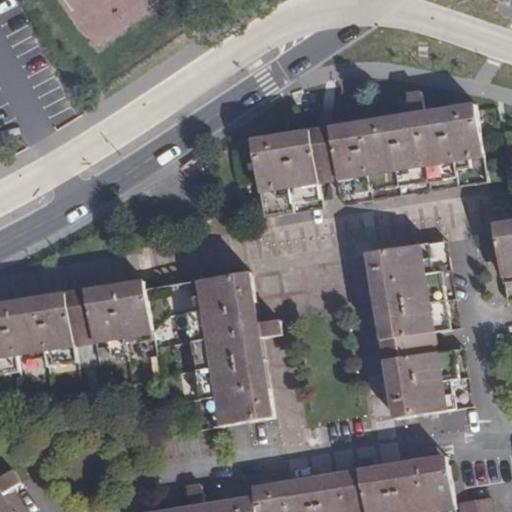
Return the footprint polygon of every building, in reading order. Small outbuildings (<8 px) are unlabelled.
[(422,95),(410,97),(413,116),(428,114),(426,95),(422,95)] [(449,119),(334,138),(341,182),(345,199),(489,176),(478,106),(448,111),(449,119)] [(283,139),(255,144),(266,212),(323,203),(321,185),(314,143),(286,146),(283,139)] [(478,195),(458,203),(455,194),(434,202),(449,243),(490,228),(478,195)] [(511,233),(498,236),(508,296),(511,295),(511,233)] [(415,269),(382,275),(392,341),(454,331),(440,246),(412,250),(415,269)] [(246,278),(200,284),(203,304),(196,306),(197,314),(189,316),(202,404),(209,403),(214,431),(268,421),(246,278)] [(148,293),(89,301),(96,350),(98,360),(156,350),(148,293)] [(69,305),(0,315),(0,375),(20,372),(19,358),(48,353),(51,367),(77,364),(69,305)] [(280,323),(263,325),(265,342),(283,339),(280,323)] [(440,355),(397,362),(405,420),(467,410),(457,352),(440,355)] [(449,467),(362,481),(366,511),(440,511),(455,510),(455,506),(449,467)] [(11,473),(0,480),(0,490),(5,497),(21,486),(16,478),(11,473)] [(345,511),(341,485),(284,493),(282,485),(254,491),(255,497),(224,503),(225,510),(211,511),(345,511)] [(197,487),(184,489),(187,508),(200,506),(197,487)] [(490,511),(489,500),(461,505),(461,511),(490,511)]
